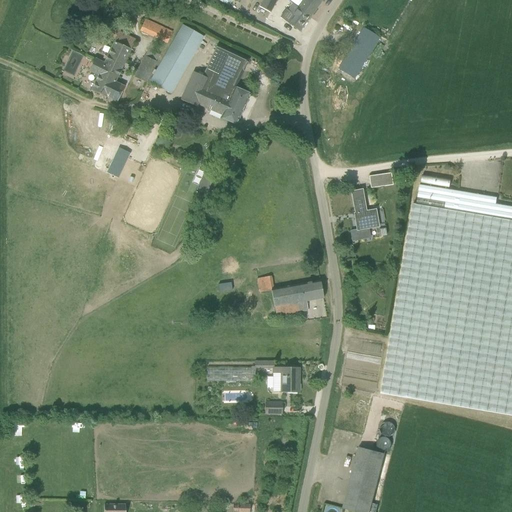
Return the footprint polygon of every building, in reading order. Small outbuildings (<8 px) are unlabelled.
[(270,13),(274,6),(277,0),(263,0),(259,8),(270,13)] [(323,0),(304,0),(298,8),(298,9),(310,18),(323,0)] [(293,15),(287,23),(299,32),(310,18),(298,9),(298,8),(293,4),(288,11),(293,15)] [(145,20),(140,31),(143,32),(153,37),(164,42),(167,43),(172,32),(145,20)] [(170,95),(203,37),(182,25),(149,83),(170,95)] [(354,79),(379,38),(363,28),(338,69),(354,79)] [(110,33),(117,37),(111,49),(104,64),(101,69),(118,77),(131,50),(135,41),(124,35),(119,33),(111,29),(107,36),(108,37),(110,33)] [(156,62),(144,57),(134,78),(146,83),(156,62)] [(115,83),(118,77),(101,69),(104,64),(94,59),(88,71),(98,76),(94,85),(91,91),(116,103),(124,87),(115,83)] [(210,80),(193,72),(181,100),(197,108),(199,105),(222,116),(221,118),(236,125),(250,94),(234,88),(230,98),(206,88),(210,80)] [(113,166),(121,170),(127,158),(119,154),(113,166)] [(205,171),(196,190),(205,194),(211,182),(214,175),(205,171)] [(391,174),(369,177),(371,189),(393,186),(391,174)] [(511,207),(496,204),(497,198),(420,185),(395,331),(384,394),(511,416),(511,207)] [(357,231),(379,227),(375,210),(366,212),(362,190),(351,192),(355,214),(354,214),(355,214),(356,218),(356,220),(355,220),(357,231)] [(271,277),(256,279),(259,293),(271,291),(274,308),(274,307),(276,316),(308,310),(306,302),(323,299),(320,281),(300,285),(273,290),(271,277)] [(231,283),(218,285),(219,292),(232,291),(231,283)] [(299,369),(281,368),(273,368),(273,362),(255,362),(255,369),(272,369),(272,374),(272,392),(299,392),(299,369)] [(511,511),(511,431),(373,395),(360,448),(359,448),(343,509),(353,511),(354,511),(511,511)] [(281,403),(265,403),(265,414),(281,414),(281,403)]
